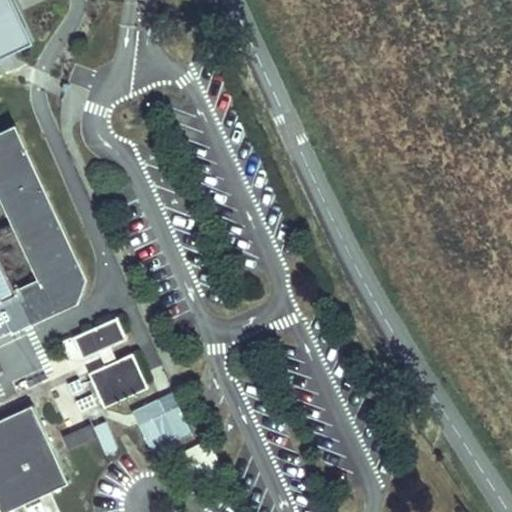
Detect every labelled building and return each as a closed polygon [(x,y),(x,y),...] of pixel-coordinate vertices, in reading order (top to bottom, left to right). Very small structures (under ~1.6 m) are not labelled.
[(0,338),(81,302),(90,280),(21,128),(0,137),(0,183),(18,223),(0,230),(0,338)] [(121,320),(76,340),(86,362),(131,342),(121,320)] [(137,356),(93,375),(109,409),(153,390),(137,356)] [(161,400),(134,410),(149,451),(192,435),(180,404),(164,410),(161,400)] [(33,401),(0,414),(0,506),(1,508),(12,504),(67,480),(33,401)] [(96,421),(70,431),(75,443),(100,433),(96,421)] [(210,440),(184,452),(195,478),(222,466),(210,440)]
